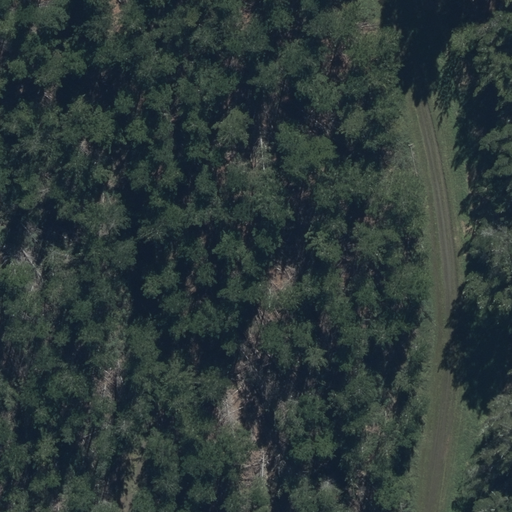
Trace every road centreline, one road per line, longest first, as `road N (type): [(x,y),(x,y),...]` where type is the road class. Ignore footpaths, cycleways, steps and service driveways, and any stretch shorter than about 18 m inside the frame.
road 1 (unknown): [(138,511),(176,299),(162,236),(79,0)]
road 2 (track): [(418,511),(433,407),(438,245),(411,77),(386,0)]
